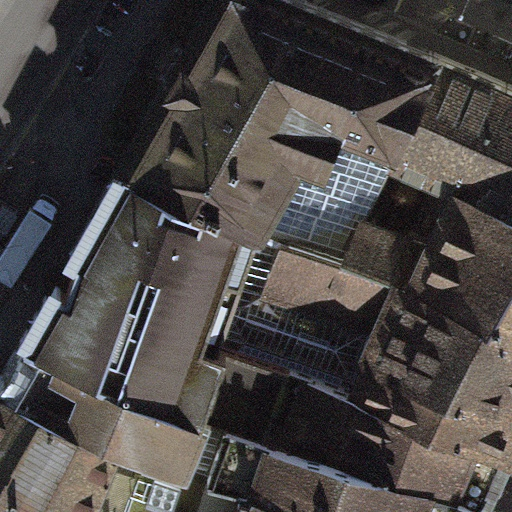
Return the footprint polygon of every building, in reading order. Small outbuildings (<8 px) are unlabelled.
[(290,236),(344,256),(360,219),(392,157),(440,54),(304,0),(216,0),(125,164),(290,236)] [(461,187),(511,207),(511,86),(440,54),(392,157),(461,187)] [(61,276),(2,380),(143,437),(237,475),(319,497),(385,321),(406,276),(344,256),(290,236),(125,164),(73,251),(81,255),(70,282),(61,276)] [(423,282),(511,317),(511,207),(461,187),(433,245),(360,219),(344,256),(406,276),(423,282)] [(511,317),(423,282),(406,276),(385,321),(319,497),(344,509),(351,511),(480,511),(487,501),(511,443),(511,317)] [(2,380),(0,383),(0,505),(16,511),(118,511),(143,437),(2,380)] [(351,511),(344,509),(319,497),(237,475),(143,437),(118,511),(351,511)]
